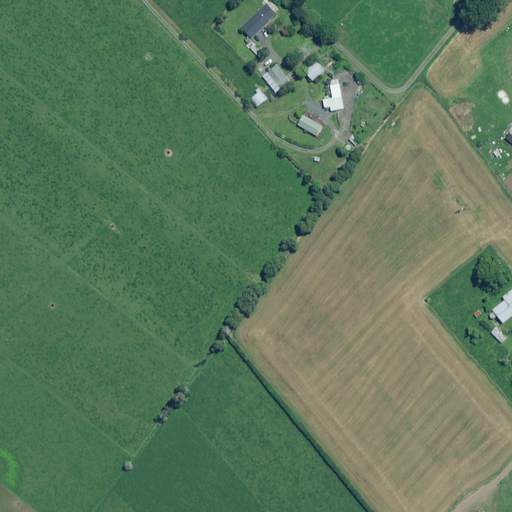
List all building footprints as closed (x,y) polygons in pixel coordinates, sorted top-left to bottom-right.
[(278,14),(267,3),(242,28),(253,39),(278,14)] [(325,71),(318,62),(306,71),(313,80),(325,71)] [(290,82),(277,66),(268,73),(281,89),(290,82)] [(344,108),(338,79),(330,81),(334,98),(324,100),(326,107),(331,106),(332,111),(344,108)] [(268,100),(259,88),(249,96),(257,107),(268,100)] [(323,127),(304,115),(298,125),(317,136),(323,127)] [(359,142),(353,135),(350,139),(356,146),(359,142)] [(348,144),(341,151),(345,156),(353,149),(348,144)] [(324,158),(315,155),(313,160),(322,163),(324,158)] [(511,316),(511,291),(504,297),(506,300),(493,310),(504,323),(511,316)] [(479,309),(473,314),(478,320),(483,314),(479,309)] [(506,336),(496,327),(491,333),(501,342),(506,336)]
